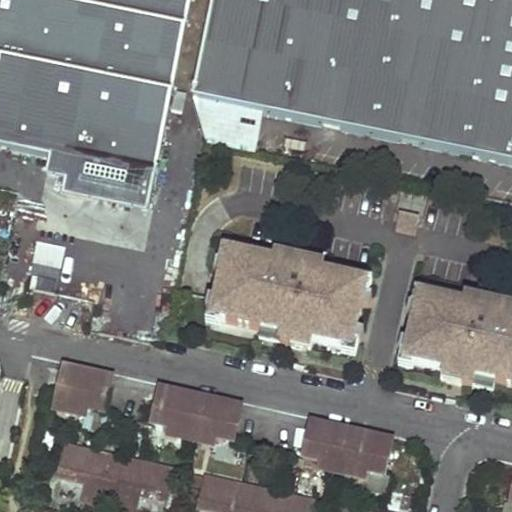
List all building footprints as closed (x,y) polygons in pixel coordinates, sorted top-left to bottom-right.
[(0,0),(0,148),(48,158),(42,188),(150,210),(169,113),(174,93),(192,0),(0,0)] [(511,0),(214,0),(195,94),(372,130),(511,158),(511,0)] [(174,93),(169,113),(183,115),(187,96),(174,93)] [(415,238),(419,220),(400,215),(396,233),(415,238)] [(234,257),(236,257),(237,252),(223,249),(220,263),(225,265),(226,262),(234,257)] [(323,268),(296,262),(294,270),(273,265),(236,257),(234,257),(226,262),(225,265),(220,263),(217,263),(215,275),(222,277),(217,300),(209,298),(207,310),(209,311),(214,312),(214,314),(219,323),(221,323),(261,332),(282,337),(280,346),(290,348),(292,339),(313,344),(342,350),(345,351),(353,345),(353,343),(359,344),(361,345),(364,333),(356,331),(361,307),(369,309),(372,297),(364,295),(365,293),(360,285),(357,284),(322,276),(323,268)] [(275,257),(273,265),(294,270),(296,262),(275,257)] [(56,295),(58,282),(41,279),(38,291),(56,295)] [(358,279),(357,284),(360,285),(365,293),(364,295),(369,296),(372,283),(358,279)] [(429,300),(429,295),(415,292),(412,306),(418,307),(418,305),(426,299),(429,300)] [(466,300),(464,308),(429,300),(426,299),(418,305),(418,307),(412,306),(410,305),(407,318),(415,320),(410,342),(402,341),(399,353),(402,354),(407,355),(406,357),(411,366),(413,366),(443,373),(464,377),(462,386),(472,389),(474,380),(496,384),(511,388),(511,318),(492,314),(494,306),(466,300)] [(511,310),(494,306),(492,314),(511,318),(511,310)] [(220,328),(221,323),(219,323),(214,314),(214,312),(209,311),(206,325),(220,328)] [(282,337),(261,332),(259,341),(280,346),(282,337)] [(311,353),(313,344),(292,339),(290,348),(311,353)] [(356,359),(359,344),(353,343),(353,345),(345,351),(342,350),(341,355),(356,359)] [(407,355),(402,354),(398,368),(413,371),(413,366),(411,366),(406,357),(407,355)] [(464,377),(443,373),(441,382),(462,386),(464,377)] [(85,378),(65,374),(57,414),(85,420),(87,412),(105,416),(113,381),(94,376),(91,388),(83,386),(85,378)] [(496,384),(474,380),(472,389),(493,393),(496,384)] [(188,398),(161,391),(153,427),(171,431),(169,439),(214,449),(216,441),(234,445),(242,411),(221,406),(220,410),(195,403),(193,411),(185,409),(188,398)] [(332,431),(313,427),(305,461),(322,466),(321,473),(366,484),(368,477),(385,480),(393,445),(374,441),(371,452),(363,450),(365,443),(331,435),(332,431)] [(103,456),(68,448),(60,480),(88,486),(85,503),(129,511),(133,511),(137,496),(166,504),(172,472),(137,464),(134,473),(116,469),(101,465),(103,456)] [(101,465),(116,469),(118,459),(103,456),(101,465)] [(137,464),(118,459),(116,469),(134,473),(137,464)] [(242,488),(206,479),(200,511),(206,511),(308,511),(310,504),(275,495),(272,504),(256,500),(240,497),(242,488)] [(240,497),(256,500),(258,491),(242,488),(240,497)] [(258,491),(256,500),(272,504),(275,495),(258,491)]
